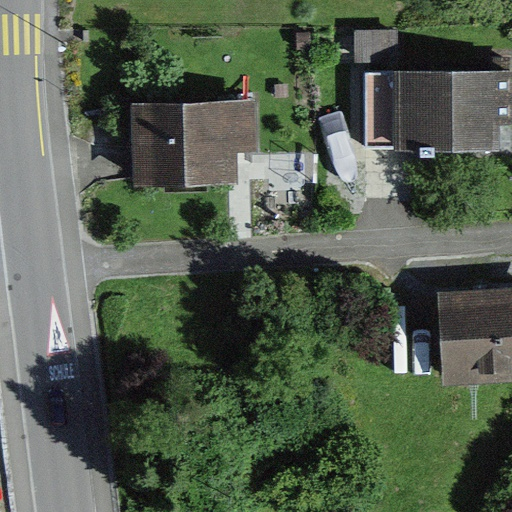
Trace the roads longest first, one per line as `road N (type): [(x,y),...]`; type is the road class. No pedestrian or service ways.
road 1 (tertiary): [(33,240),(65,511)]
road 2 (tertiary): [(8,0),(33,240)]
